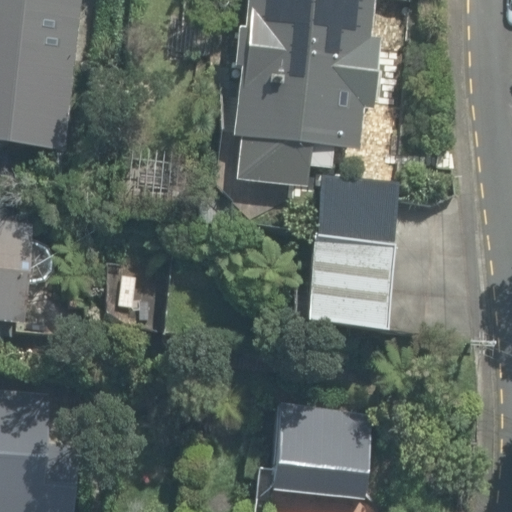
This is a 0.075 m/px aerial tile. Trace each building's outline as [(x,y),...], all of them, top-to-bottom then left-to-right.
[(0,0),(0,145),(60,153),(77,0),(0,0)] [(282,162),(315,165),(317,147),(355,151),(371,0),(242,0),(239,31),(234,31),(230,70),(235,70),(228,139),(284,144),(282,162)] [(291,232),(361,241),(366,196),(296,187),(291,232)] [(227,196),(200,192),(196,219),(223,223),(227,196)] [(0,323),(18,326),(29,224),(0,221),(0,323)] [(387,251),(311,243),(302,325),(378,333),(387,251)] [(98,253),(91,321),(239,338),(247,270),(98,253)] [(0,511),(69,511),(75,448),(44,445),(47,393),(0,389),(0,511)] [(270,492),(362,502),(371,414),(278,405),(270,492)]
